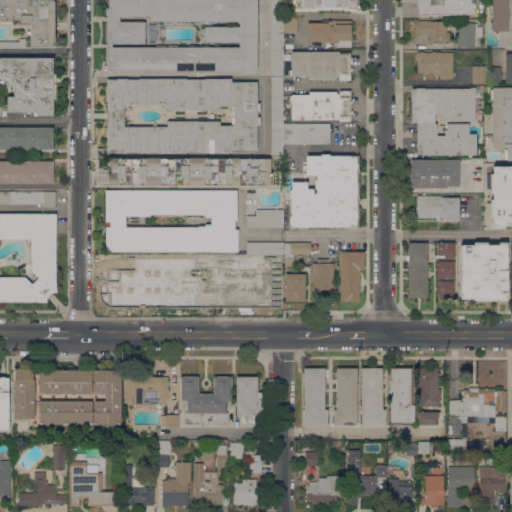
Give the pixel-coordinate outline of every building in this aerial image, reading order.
[(0,0),(55,0),(54,42),(53,42),(53,46),(31,46),(31,22),(21,22),(21,21),(12,21),(12,24),(1,24),(1,21),(0,21),(0,0)] [(115,71),(115,70),(109,70),(109,60),(107,60),(107,8),(109,8),(109,0),(257,0),(257,71),(115,71)] [(271,0),(282,0),(282,76),(271,76),(271,0)] [(358,0),(358,2),(357,2),(357,8),(347,8),(347,7),(314,7),(314,8),(296,8),(296,0),(358,0)] [(417,14),(417,0),(474,0),(474,14),(417,14)] [(498,31),(492,31),(492,0),(511,0),(511,46),(498,46),(498,31)] [(297,32),(284,32),(283,14),(297,14),(297,32)] [(352,20),(352,25),(351,25),(351,39),(351,47),(336,47),(336,42),(325,42),(325,41),(307,41),(307,23),(322,23),(322,20),(352,20)] [(418,20),(430,20),(430,21),(446,21),(446,32),(449,32),(449,41),(446,41),(446,43),(429,43),(429,37),(428,37),(428,34),(418,34),(418,20)] [(457,23),(477,23),(477,26),(479,26),(479,37),(477,37),(477,46),(457,47),(457,23)] [(0,48),(0,41),(19,41),(19,38),(26,38),(26,48),(0,48)] [(291,51),(339,51),(339,52),(350,52),(350,56),(352,58),(352,60),(352,61),(350,61),(350,66),(352,67),(352,68),(352,69),(352,71),(350,71),(351,80),(339,80),(339,77),(336,77),(337,79),(310,79),(309,76),(305,76),(305,77),(300,77),(300,76),(292,76),(292,75),(290,75),(290,70),(292,70),(291,51)] [(453,72),(454,72),(454,76),(453,76),(453,78),(446,78),(446,79),(439,79),(439,75),(433,75),(433,73),(429,73),(429,74),(422,74),(422,73),(417,73),(417,51),(424,51),(424,52),(432,52),(432,51),(435,51),(435,52),(453,52),(453,72)] [(511,77),(511,52),(504,52),(503,77),(511,77)] [(0,58),(53,58),(53,74),(55,74),(55,99),(53,99),(53,115),(38,115),(38,112),(7,112),(7,97),(14,97),(14,85),(7,85),(7,83),(0,83),(0,58)] [(485,83),(472,83),(472,66),(485,66),(485,83)] [(501,85),(490,85),(490,67),(491,67),(491,66),(500,66),(500,67),(501,67),(501,85)] [(282,76),(283,155),(272,155),(271,76),(282,76)] [(205,153),(205,152),(186,152),(139,153),(139,152),(127,152),(127,153),(116,153),(116,152),(107,152),(107,79),(116,79),(116,78),(127,78),(127,79),(139,79),(186,78),(186,79),(205,79),(231,79),(231,82),(257,82),(257,103),(260,103),(260,111),(257,111),(257,116),(260,116),(260,125),(257,125),(257,149),(231,149),(231,153),(205,153)] [(475,122),(470,122),(470,121),(444,121),(444,114),(435,114),(435,123),(437,123),(437,135),(445,135),(445,130),(447,130),(447,123),(469,123),(469,134),(476,134),(476,137),(478,137),(478,155),(422,155),(422,154),(418,154),(418,148),(417,148),(417,136),(412,136),(412,132),(417,132),(417,123),(412,123),(412,117),(411,117),(411,95),(412,95),(412,89),(416,89),(416,88),(424,88),(424,89),(470,88),(470,87),(475,87),(475,122)] [(511,161),(506,161),(506,160),(504,160),(504,149),(506,149),(506,147),(492,147),(492,100),(491,100),(491,89),(492,89),(492,87),(511,87),(511,161)] [(291,119),(291,100),(290,100),(290,95),(291,95),(309,95),(309,92),(337,92),(337,94),(339,94),(339,90),(350,90),(350,99),(352,99),(353,101),(352,102),(352,103),(350,103),(351,110),(352,110),(353,111),(352,113),(350,114),(351,121),(339,121),(339,119),(291,119)] [(284,144),(284,123),(330,123),(330,143),(284,144)] [(0,127),(53,127),(53,149),(22,149),(22,146),(13,146),(13,149),(0,149),(0,127)] [(292,226),(292,224),(290,224),(290,217),(292,217),(292,198),(290,198),(290,190),(292,190),(292,182),(307,182),(307,189),(313,189),(313,194),(317,194),(317,188),(315,188),(315,180),(317,180),(317,174),(306,174),(306,156),(321,156),(321,154),(329,154),(329,156),(358,156),(358,161),(359,161),(359,171),(358,171),(358,181),(359,181),(359,199),(358,199),(358,209),(359,209),(359,219),(357,219),(357,226),(292,226)] [(271,159),(270,186),(108,185),(108,175),(110,175),(110,173),(111,173),(111,168),(109,168),(109,158),(271,159)] [(459,159),(459,186),(447,186),(447,187),(411,187),(411,160),(459,159)] [(0,183),(0,161),(13,161),(13,163),(22,163),(22,161),(53,161),(53,183),(0,183)] [(511,225),(493,226),(493,216),(491,216),(491,200),(493,200),(493,192),(490,192),(490,174),(493,174),(493,167),(511,166),(511,225)] [(106,251),(106,190),(237,190),(237,220),(235,220),(235,229),(238,229),(238,251),(106,251)] [(0,191),(55,191),(55,206),(43,207),(43,203),(0,203),(0,191)] [(445,196),(445,198),(458,198),(458,220),(445,220),(445,218),(417,218),(417,210),(416,210),(416,207),(417,207),(417,196),(445,196)] [(247,227),(247,215),(257,215),(257,214),(255,214),(255,212),(256,212),(256,210),(283,209),(283,227),(247,227)] [(0,301),(0,213),(57,213),(56,292),(53,292),(51,293),(49,294),(48,296),(47,297),(46,301),(0,301)] [(283,242),(283,253),(247,253),(247,242),(283,242)] [(290,243),(290,242),(310,242),(310,254),(293,253),(293,257),(296,257),(296,265),(285,265),(285,254),(284,254),(284,243),(290,243)] [(428,297),(408,297),(408,294),(407,294),(407,291),(408,291),(408,279),(407,279),(407,276),(408,276),(408,270),(407,270),(407,268),(408,268),(408,242),(428,243),(428,297)] [(460,245),(474,245),(474,242),(487,242),(487,245),(499,245),(499,243),(507,242),(507,300),(498,300),(498,299),(489,299),(489,300),(473,300),(473,299),(460,299),(460,245)] [(454,243),(455,258),(444,258),(444,255),(437,255),(437,243),(454,243)] [(340,252),(365,252),(365,269),(359,269),(359,302),(345,302),(345,301),(340,301),(340,252)] [(106,301),(107,281),(107,278),(108,278),(108,255),(127,255),(127,266),(143,266),(143,264),(159,265),(159,290),(149,290),(149,286),(141,286),(141,289),(130,289),(130,286),(125,285),(125,301),(106,301)] [(216,277),(216,278),(217,278),(217,280),(216,280),(216,282),(217,282),(218,293),(218,295),(217,295),(217,301),(203,301),(203,292),(201,292),(201,289),(203,289),(203,286),(196,286),(196,289),(165,289),(165,286),(164,286),(164,283),(165,283),(165,265),(181,265),(181,266),(184,266),(184,265),(187,265),(187,266),(193,266),(193,256),(209,255),(209,277),(216,277)] [(236,256),(252,255),(252,266),(258,266),(258,265),(261,265),(261,266),(264,266),(264,265),(280,264),(280,283),(281,283),(281,286),(280,286),(280,290),(270,290),(270,285),(262,285),(262,289),(250,289),(250,285),(242,286),(242,289),(244,289),(244,293),(242,293),(242,301),(228,301),(228,295),(227,295),(227,292),(228,292),(227,282),(230,282),(230,281),(229,281),(228,278),(229,278),(229,277),(236,277),(236,256)] [(312,263),(317,263),(317,259),(329,258),(329,263),(333,263),(334,288),(330,288),(330,291),(317,291),(317,287),(313,287),(312,263)] [(454,278),(438,277),(438,271),(436,271),(436,267),(438,267),(438,261),(454,261),(454,278)] [(305,301),(285,301),(285,274),(292,274),(292,273),(294,273),(294,274),(305,274),(305,285),(306,285),(306,289),(305,289),(305,301)] [(438,297),(438,291),(436,291),(436,288),(438,288),(438,281),(454,281),(454,297),(438,297)] [(324,367),(324,409),(328,409),(328,425),(304,425),(304,367),(324,367)] [(391,406),(389,406),(390,367),(412,367),(411,404),(413,404),(413,405),(415,405),(415,422),(391,421),(391,406)] [(419,367),(436,367),(437,372),(438,388),(440,388),(440,406),(419,406),(419,367)] [(13,379),(15,379),(15,368),(34,368),(34,371),(38,371),(38,368),(120,368),(120,426),(38,427),(38,424),(28,424),(28,421),(16,421),(16,419),(14,419),(13,379)] [(357,425),(333,425),(333,409),(336,409),(336,368),(357,368),(357,425)] [(361,368),(382,368),(382,378),(383,378),(383,391),(382,391),(382,409),(385,409),(385,424),(362,425),(361,368)] [(166,402),(162,402),(159,400),(155,404),(125,404),(125,377),(168,376),(168,399),(166,402)] [(181,376),(198,376),(198,393),(214,393),(214,376),(231,376),(231,401),(225,401),(225,412),(227,412),(227,424),(207,424),(207,420),(212,420),(212,412),(200,412),(200,424),(185,424),(185,412),(186,412),(186,400),(181,400),(181,376)] [(257,376),(257,392),(262,392),(262,422),(257,422),(257,424),(240,424),(240,415),(236,415),(236,376),(257,376)] [(9,430),(0,430),(0,377),(9,377),(9,430)] [(467,416),(467,423),(461,422),(461,420),(460,420),(460,419),(457,416),(458,416),(458,414),(449,414),(449,400),(461,399),(461,400),(464,400),(464,397),(462,395),(462,391),(464,389),(468,389),(468,387),(476,387),(494,388),(494,390),(496,390),(496,396),(494,396),(494,400),(489,400),(489,405),(495,405),(495,409),(495,416),(506,416),(506,430),(495,430),(495,417),(467,416)] [(419,424),(419,411),(440,411),(440,417),(438,417),(438,424),(419,424)] [(178,427),(166,427),(166,414),(178,414),(178,427)] [(466,438),(466,442),(484,442),(484,450),(466,451),(447,451),(447,438),(466,438)] [(169,453),(168,453),(168,466),(157,466),(157,440),(169,440),(169,453)] [(418,441),(429,441),(429,453),(418,453),(418,441)] [(230,458),(230,442),(240,442),(242,444),(243,445),(242,457),(230,458)] [(416,455),(406,455),(406,442),(416,442),(416,455)] [(216,445),(227,444),(227,454),(228,454),(228,466),(217,466),(216,445)] [(54,445),(65,445),(65,470),(54,470),(54,445)] [(317,451),(317,465),(305,465),(305,451),(317,451)] [(262,455),(262,472),(249,472),(249,462),(251,462),(251,455),(262,455)] [(0,460),(10,460),(10,496),(0,496),(0,460)] [(87,506),(87,498),(81,498),(81,505),(70,505),(70,461),(87,461),(87,465),(98,465),(98,472),(102,472),(102,490),(118,490),(118,506),(87,506)] [(191,482),(188,482),(188,505),(162,505),(162,480),(168,480),(168,478),(176,478),(176,462),(190,462),(191,482)] [(201,504),(201,505),(197,505),(197,504),(194,503),(195,484),(194,484),(194,463),(204,463),(204,471),(218,471),(218,484),(222,484),(222,493),(228,493),(228,504),(201,504)] [(123,502),(123,464),(132,464),(132,467),(145,467),(145,475),(132,475),(132,476),(143,476),(143,486),(154,486),(154,505),(142,505),(142,502),(135,502),(135,505),(129,505),(129,502),(123,502)] [(369,492),(369,499),(358,499),(358,503),(355,503),(355,505),(351,505),(351,503),(341,503),(341,497),(348,497),(348,483),(352,483),(352,478),(369,478),(369,466),(387,466),(387,480),(377,480),(377,492),(369,492)] [(448,466),(474,466),(474,490),(462,490),(462,505),(448,505),(448,466)] [(443,504),(418,504),(418,497),(425,496),(425,479),(424,479),(423,473),(433,473),(433,467),(442,467),(443,504)] [(505,467),(505,493),(496,492),(496,490),(492,490),(492,493),(493,493),(493,505),(478,505),(478,489),(479,489),(479,467),(505,467)] [(44,503),(44,505),(19,505),(19,492),(33,493),(34,479),(34,472),(46,472),(46,479),(46,484),(56,484),(56,494),(67,494),(67,503),(44,503)] [(342,475),(342,494),(336,494),(336,502),(330,502),(330,503),(328,503),(328,506),(323,506),(323,503),(322,503),(321,504),(318,504),(316,504),(312,504),(312,500),(307,500),(307,485),(309,485),(309,481),(319,481),(319,477),(327,477),(327,475),(342,475)] [(405,482),(412,482),(412,490),(413,490),(413,493),(412,493),(412,506),(398,506),(398,502),(390,502),(390,478),(399,478),(399,480),(405,480),(405,482)] [(233,504),(233,496),(234,496),(234,482),(242,482),(242,479),(256,479),(256,494),(261,494),(261,504),(233,504)]
